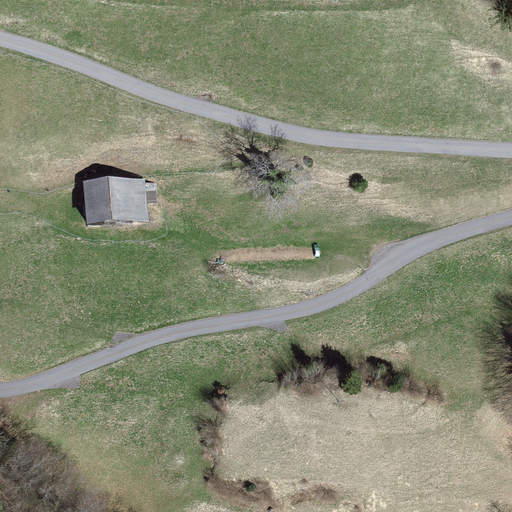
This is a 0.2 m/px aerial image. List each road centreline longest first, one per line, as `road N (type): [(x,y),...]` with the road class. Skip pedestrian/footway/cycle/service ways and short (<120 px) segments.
road 1 (unclassified): [(511,215),(392,259),(349,293),(144,338),(51,378),(0,389)]
road 2 (unclassified): [(0,42),(286,134),(511,149)]
